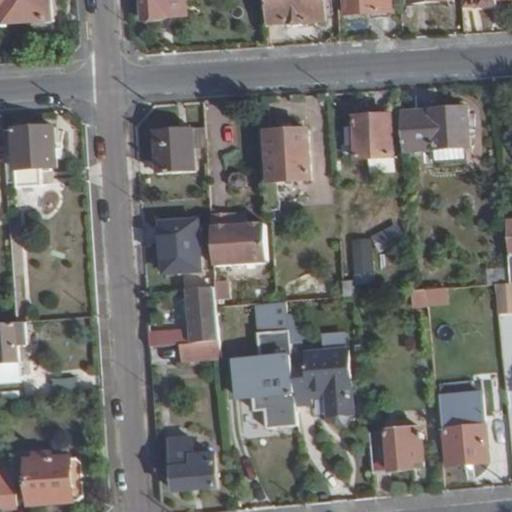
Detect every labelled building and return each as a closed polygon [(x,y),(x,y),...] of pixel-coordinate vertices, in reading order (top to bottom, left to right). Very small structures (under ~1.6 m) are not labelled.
[(0,0),(0,18),(10,18),(10,24),(56,21),(54,0),(0,0)] [(143,0),(145,21),(164,20),(163,10),(190,10),(189,0),(143,0)] [(268,0),(270,24),(327,20),(325,0),(268,0)] [(347,0),(348,16),(383,13),(382,6),(393,5),(392,0),(347,0)] [(163,10),(164,20),(191,18),(190,10),(163,10)] [(435,114),(404,115),(406,150),(421,149),(421,151),(439,150),(470,148),(473,147),(471,109),(434,110),(435,114)] [(395,157),(392,116),(356,119),(360,160),(395,157)] [(59,168),(57,128),(16,131),(20,187),(45,186),(45,169),(59,168)] [(209,147),(208,128),(159,133),(162,174),(199,172),(197,148),(209,147)] [(271,134),(273,183),(314,181),(311,131),(271,134)] [(470,161),(470,148),(439,150),(439,163),(470,161)] [(395,157),(375,159),(375,174),(396,172),(395,157)] [(272,258),(269,225),(248,226),(235,227),(234,221),(233,215),(213,216),(217,261),(272,258)] [(168,270),(204,268),(200,219),(164,222),(168,270)] [(396,222),(370,236),(379,252),(405,238),(396,222)] [(374,244),(355,245),(357,273),(375,272),(374,244)] [(241,275),(268,274),(268,264),(241,265),(241,275)] [(375,272),(357,273),(357,282),(357,284),(376,283),(375,272)] [(218,281),(218,286),(219,298),(231,298),(230,280),(218,281)] [(357,282),(345,282),(346,296),(358,295),(357,284),(357,282)] [(511,311),(511,283),(492,286),(496,314),(511,311)] [(218,286),(198,287),(201,342),(223,341),(220,309),(219,306),(219,298),(218,286)] [(429,289),(430,303),(448,302),(447,288),(429,289)] [(429,289),(415,290),(415,304),(430,303),(429,289)] [(292,304),(258,305),(259,329),(292,328),(292,304)] [(25,348),(22,324),(17,325),(0,326),(0,383),(15,382),(18,382),(15,348),(25,348)] [(194,329),(155,330),(156,343),(195,341),(194,329)] [(303,329),(292,331),(293,343),(304,343),(303,329)] [(201,342),(180,344),(182,359),(224,357),(223,341),(201,342)] [(294,354),(300,420),(315,418),(314,396),(313,388),(329,387),(329,396),(331,421),(350,420),(349,414),(357,413),(351,350),(294,354)] [(56,396),(81,393),(80,380),(55,382),(56,396)] [(0,400),(16,399),(15,382),(0,383),(0,400)] [(313,388),(314,396),(329,396),(329,387),(313,388)] [(448,430),(451,465),(491,462),(488,426),(448,430)] [(424,436),(373,440),(376,472),(428,467),(424,436)] [(179,491),(221,488),(219,455),(196,458),(195,438),(174,441),(179,491)] [(54,462),(54,457),(38,458),(38,463),(31,464),(34,506),(80,502),(83,498),(81,465),(76,460),(54,462)] [(0,468),(0,510),(16,509),(12,468),(0,468)]
